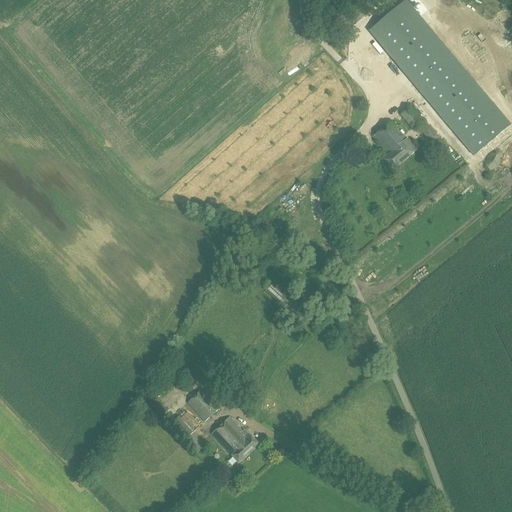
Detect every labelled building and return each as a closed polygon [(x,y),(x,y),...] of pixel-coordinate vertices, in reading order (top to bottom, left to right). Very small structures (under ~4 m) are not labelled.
[(404,6),(368,36),(473,157),(508,127),(404,6)] [(404,104),(408,101),(404,94),(399,97),(404,104)] [(412,130),(413,131),(425,121),(411,105),(399,115),(412,130)] [(382,159),(391,171),(415,150),(405,139),(404,140),(390,122),(372,137),(387,155),(382,159)] [(439,138),(433,130),(430,127),(430,128),(428,126),(421,132),(431,145),(437,139),(439,138)] [(410,138),(416,142),(421,136),(414,132),(410,138)] [(265,220),(277,229),(284,220),(272,211),(265,220)] [(265,292),(303,326),(311,318),(273,283),(263,273),(257,278),(268,288),(265,292)] [(187,403),(204,423),(219,409),(201,390),(187,403)] [(169,425),(196,455),(206,446),(194,432),(200,426),(187,412),(181,417),(180,416),(169,425)] [(232,456),(238,463),(257,444),(244,430),(242,432),(229,418),(212,434),(232,456)] [(206,437),(215,427),(208,421),(199,431),(206,437)]
